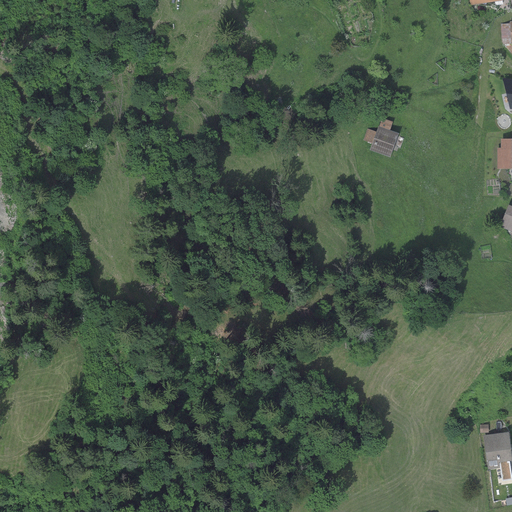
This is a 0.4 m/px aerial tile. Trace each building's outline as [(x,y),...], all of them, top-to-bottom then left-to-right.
[(511,79),(502,78),(509,109),(511,109),(511,79)] [(392,122),(381,118),(376,132),(367,129),(363,140),(372,144),(370,151),(389,158),(398,133),(389,130),(392,122)] [(511,138),(500,139),(501,148),(497,148),(497,169),(511,169),(511,138)] [(511,206),(508,205),(499,227),(511,231),(511,206)] [(511,457),(509,432),(483,436),(488,470),(502,468),(501,464),(511,462),(511,457)]
